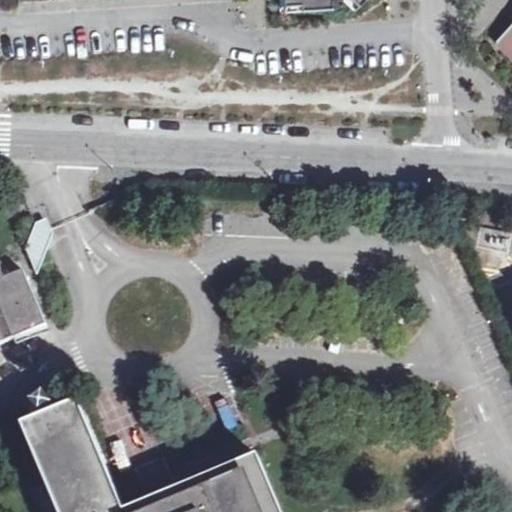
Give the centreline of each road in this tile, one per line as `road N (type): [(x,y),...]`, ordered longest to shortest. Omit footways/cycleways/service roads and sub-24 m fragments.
road 1 (residential): [(444,164),(0,144)]
road 2 (residential): [(444,164),(440,0)]
